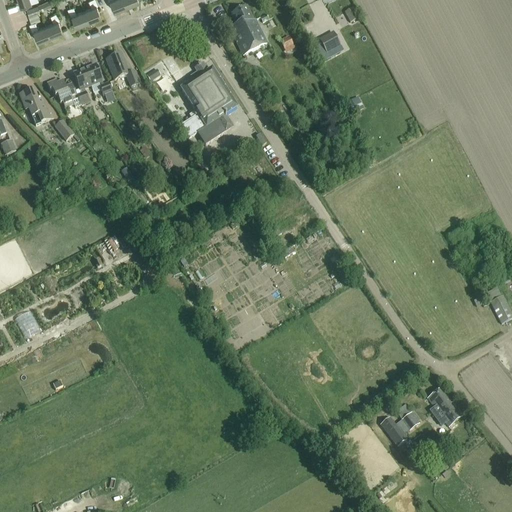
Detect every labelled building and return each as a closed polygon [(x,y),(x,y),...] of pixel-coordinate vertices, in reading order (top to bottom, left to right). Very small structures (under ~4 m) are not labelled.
[(83,11),(88,22),(100,17),(96,6),(97,6),(94,0),(91,0),(89,1),(91,8),(83,11)] [(113,11),(126,6),(123,0),(107,0),(108,1),(109,1),(113,11)] [(49,1),(38,6),(41,12),(52,7),(49,1)] [(40,12),(38,6),(26,10),(28,16),(40,12)] [(75,27),(88,22),(83,11),(76,14),(73,7),(67,9),(70,17),(71,16),(75,27)] [(243,58),(268,45),(256,22),(254,23),(247,8),(231,16),(237,26),(229,30),(243,58)] [(354,9),(345,13),(351,24),(359,19),(354,9)] [(53,23),(45,26),(50,37),(62,32),(58,22),(59,21),(56,14),(50,16),(53,23)] [(266,16),(260,19),(263,24),(269,21),(266,16)] [(50,37),(45,26),(37,29),(35,23),(29,25),(32,32),(33,32),(37,42),(50,37)] [(334,34),(320,42),(326,54),(341,47),(334,34)] [(289,39),(281,43),(285,50),(293,46),(289,39)] [(131,89),(139,85),(135,74),(129,76),(121,56),(106,62),(114,82),(126,77),(131,89)] [(190,117),(193,121),(179,130),(186,142),(197,135),(205,147),(226,134),(225,133),(233,128),(226,116),(237,109),(212,70),(208,73),(203,65),(194,70),(197,74),(191,78),(193,82),(181,90),(196,113),(190,117)] [(92,88),(94,94),(101,92),(104,98),(113,95),(109,85),(104,87),(96,66),(85,71),(92,88)] [(85,91),(92,88),(85,71),(73,75),(80,93),(81,92),(82,95),(77,97),(81,108),(90,104),(85,91)] [(157,71),(147,77),(150,83),(160,77),(157,71)] [(81,107),(78,100),(72,85),(65,88),(63,82),(58,84),(57,81),(47,85),(50,92),(52,91),(55,99),(57,98),(60,105),(63,104),(65,110),(74,106),(75,109),(81,107)] [(32,116),(36,127),(40,125),(41,126),(45,124),(54,120),(50,111),(47,112),(42,101),(39,102),(35,93),(32,94),(30,95),(29,92),(20,96),(27,112),(30,111),(32,116)] [(360,105),(349,111),(350,113),(351,116),(362,110),(361,107),(360,105)] [(54,129),(66,143),(75,136),(63,122),(54,129)] [(262,148),(266,145),(260,136),(256,139),(262,148)] [(5,157),(16,153),(12,141),(0,146),(5,157)] [(121,173),(131,188),(137,184),(126,169),(121,173)] [(149,170),(145,173),(149,178),(153,175),(149,170)] [(295,223),(285,230),(292,241),(311,228),(306,222),(298,227),(295,223)] [(278,230),(271,235),(274,240),(281,235),(278,230)] [(290,249),(281,255),(285,260),(294,254),(290,249)] [(511,320),(511,315),(503,297),(490,304),(501,326),(511,320)] [(450,405),(439,391),(427,400),(434,409),(430,412),(442,428),(446,425),(449,428),(461,420),(463,418),(453,404),(450,405)] [(397,425),(405,435),(419,424),(411,414),(397,425)] [(390,420),(381,427),(397,448),(406,441),(390,420)]
